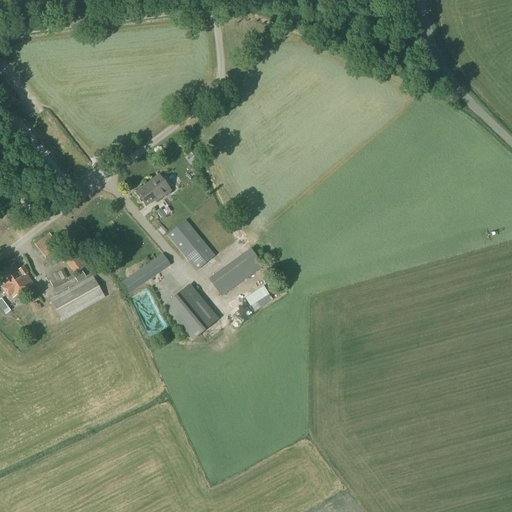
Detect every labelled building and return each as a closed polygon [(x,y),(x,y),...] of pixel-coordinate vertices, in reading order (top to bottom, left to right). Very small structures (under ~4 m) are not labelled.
[(156,202),(170,191),(158,175),(135,193),(145,207),(154,200),(156,202)] [(9,199),(3,189),(0,189),(0,213),(6,210),(2,204),(9,199)] [(0,230),(19,219),(11,207),(0,214),(0,230)] [(196,272),(215,257),(185,221),(166,236),(196,272)] [(44,259),(60,247),(49,233),(34,245),(44,259)] [(87,266),(70,243),(46,261),(52,268),(60,261),(63,264),(65,262),(74,274),(67,278),(63,270),(45,278),(47,283),(49,282),(54,293),(76,283),(77,283),(85,277),(81,271),(87,266)] [(241,256),(208,280),(221,297),(253,274),(263,267),(250,249),(241,256)] [(147,281),(170,266),(162,254),(129,277),(120,283),(127,294),(147,281)] [(19,270),(15,264),(0,274),(0,281),(3,286),(1,288),(8,298),(11,296),(12,298),(32,285),(26,275),(27,274),(23,267),(19,270)] [(62,322),(104,299),(92,276),(49,300),(62,322)] [(253,278),(243,283),(245,288),(256,283),(253,278)] [(192,340),(217,320),(188,285),(163,306),(192,340)] [(254,312),(266,307),(264,304),(275,300),(269,286),(247,295),(254,312)] [(5,298),(0,301),(0,303),(8,315),(14,311),(5,298)] [(32,313),(39,311),(36,303),(29,305),(32,313)]
